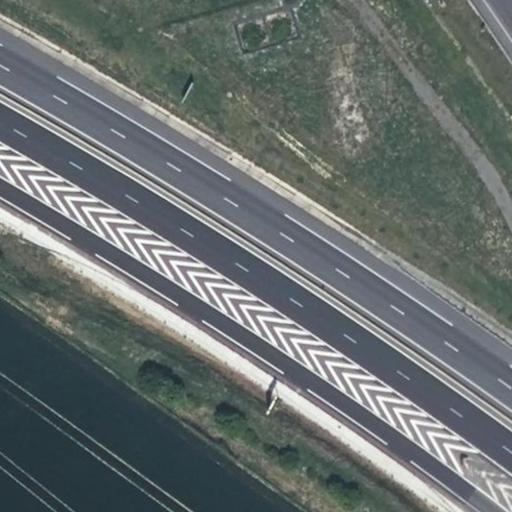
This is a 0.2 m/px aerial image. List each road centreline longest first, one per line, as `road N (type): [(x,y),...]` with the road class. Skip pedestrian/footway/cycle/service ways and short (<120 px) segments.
road 1 (motorway): [(0,117),(286,289),(511,446)]
road 2 (motorway): [(511,383),(390,296),(0,64)]
road 3 (motorway): [(0,179),(494,511)]
